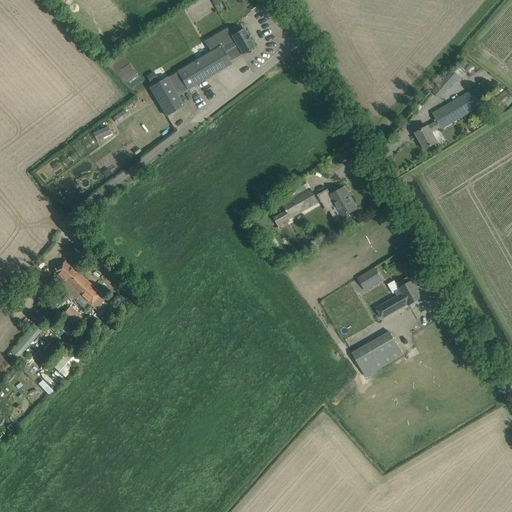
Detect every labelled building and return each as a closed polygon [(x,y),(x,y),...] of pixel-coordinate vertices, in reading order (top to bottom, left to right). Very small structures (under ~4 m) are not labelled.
[(177,96),(231,64),(229,62),(242,54),(242,55),(254,48),(243,30),(232,36),(227,28),(205,41),(211,52),(150,88),(166,116),(183,106),(177,96)] [(465,73),(456,65),(433,93),(440,99),(452,85),(460,77),(461,78),(465,73)] [(147,76),(151,83),(159,79),(154,72),(147,76)] [(432,113),(437,121),(441,127),(442,129),(487,103),(478,87),(432,113)] [(441,127),(437,121),(428,127),(428,126),(415,134),(425,150),(438,143),(432,132),(441,127)] [(92,133),(94,136),(96,141),(111,134),(108,126),(92,133)] [(328,209),(335,205),(342,217),(357,209),(356,208),(355,208),(348,197),(349,196),(345,188),(322,200),(328,209)] [(281,205),(285,211),(273,217),(279,228),(291,221),(289,219),(317,203),(309,189),(281,205)] [(278,245),(274,239),(269,243),(274,249),(278,245)] [(58,288),(62,291),(77,273),(65,261),(53,274),(63,282),(58,288)] [(112,261),(110,263),(117,270),(120,267),(112,261)] [(365,290),(381,280),(374,268),(358,278),(365,290)] [(6,301),(17,311),(46,279),(35,269),(6,301)] [(77,273),(62,291),(75,302),(79,297),(89,306),(100,294),(77,273)] [(409,306),(414,303),(422,298),(412,281),(411,282),(408,277),(396,284),(399,289),(395,292),(398,296),(377,308),(382,319),(408,304),(409,306)] [(84,319),(69,307),(59,318),(61,319),(51,330),(59,337),(63,332),(69,337),(75,329),(76,329),(84,319)] [(46,309),(39,318),(45,322),(52,313),(46,309)] [(35,322),(8,350),(17,358),(43,330),(35,322)] [(352,353),(365,376),(403,355),(390,332),(352,353)] [(52,368),(64,377),(78,359),(65,350),(52,368)] [(42,380),(38,383),(47,394),(51,390),(42,380)]
